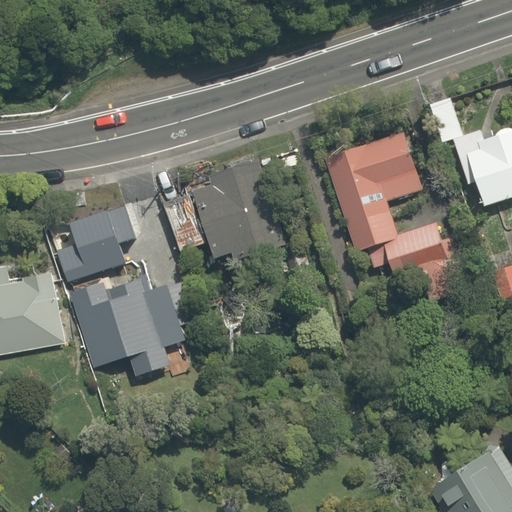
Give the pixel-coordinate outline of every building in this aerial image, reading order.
[(465,135),(450,90),(421,100),(436,144),(451,139),(467,186),(472,184),(480,206),(511,194),(511,130),(491,137),(488,127),(465,135)] [(424,189),(402,123),(322,150),(355,252),(366,249),(373,271),(386,267),(402,315),(478,290),(459,230),(444,235),(439,222),(401,234),(398,223),(407,220),(401,202),(391,206),(389,201),(424,189)] [(241,165),(236,151),(213,159),(217,171),(206,174),(210,185),(160,203),(176,250),(201,241),(207,258),(215,255),(218,263),(284,241),(256,160),(241,165)] [(511,235),(490,245),(503,276),(511,272),(511,235)] [(104,287),(95,260),(64,270),(97,366),(125,356),(135,387),(170,375),(160,347),(186,338),(165,279),(145,285),(142,274),(104,287)] [(8,275),(6,264),(0,264),(0,356),(62,344),(47,267),(8,275)] [(437,511),(511,511),(511,473),(488,438),(419,485),(437,511)]
